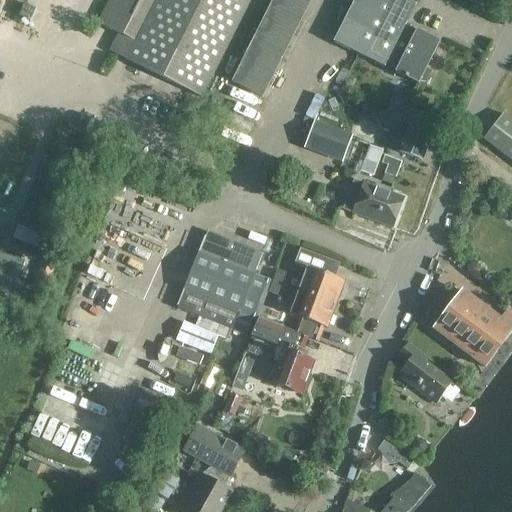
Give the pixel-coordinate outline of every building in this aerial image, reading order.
[(251,0),(109,0),(98,23),(118,34),(109,51),(202,98),(251,0)] [(261,97),(310,0),(273,0),(232,82),(261,97)] [(428,68),(441,42),(417,30),(407,24),(416,5),(406,0),(355,0),(334,42),(352,52),(359,55),(385,68),(390,58),(399,64),(395,72),(419,85),(420,82),(426,83),(432,72),(428,68)] [(385,116),(398,121),(405,103),(392,98),(385,116)] [(423,162),(436,125),(421,120),(423,115),(404,108),(398,122),(408,126),(398,152),(423,162)] [(511,121),(503,115),(483,140),(511,162),(511,121)] [(352,131),(376,141),(383,126),(359,116),(352,131)] [(385,116),(382,124),(395,129),(398,121),(385,116)] [(339,161),(350,133),(311,119),(300,146),(339,161)] [(370,145),(360,172),(372,177),(383,150),(370,145)] [(38,176),(48,181),(43,192),(56,198),(76,153),(63,147),(56,162),(46,158),(38,176)] [(384,156),(381,163),(388,166),(385,174),(396,178),(401,166),(402,163),(391,159),(384,156)] [(404,199),(372,187),(365,185),(351,179),(340,209),(354,215),(393,229),(404,199)] [(25,217),(14,238),(51,255),(61,232),(25,217)] [(184,291),(177,309),(199,317),(195,327),(218,336),(227,340),(231,329),(233,330),(246,335),(267,280),(254,275),(257,267),(262,255),(263,254),(208,232),(199,254),(184,291)] [(271,281),(298,291),(334,305),(338,294),(340,295),(344,285),(342,284),(342,282),(334,278),(340,263),(300,248),(294,263),(308,268),(302,283),(274,272),(271,281)] [(0,283),(16,289),(20,282),(21,273),(23,267),(0,259),(0,283)] [(469,268),(461,262),(457,267),(465,273),(469,268)] [(41,264),(35,279),(48,285),(54,269),(41,264)] [(271,281),(267,289),(296,300),(291,313),(300,316),(294,332),(313,340),(319,323),(326,326),(327,323),(329,324),(332,315),(330,314),(334,305),(298,291),(271,281)] [(462,290),(454,300),(432,330),(485,369),(511,334),(511,310),(510,308),(502,319),(462,290)] [(258,317),(246,353),(270,362),(263,381),(302,396),(315,361),(305,358),(307,352),(298,349),(278,341),(283,327),(258,317)] [(184,322),(176,341),(211,355),(218,336),(195,327),(184,322)] [(409,345),(399,357),(408,364),(399,377),(436,404),(441,397),(445,400),(455,387),(451,384),(452,383),(425,362),(428,359),(409,345)] [(209,387),(217,370),(208,366),(201,383),(209,387)] [(232,396),(225,413),(235,418),(242,400),(232,396)] [(147,448),(159,426),(137,413),(125,435),(147,448)] [(383,420),(376,428),(387,438),(394,430),(383,420)] [(245,453),(199,427),(197,430),(193,437),(184,453),(230,479),(245,453)] [(193,437),(197,430),(192,427),(187,434),(193,437)] [(384,440),(377,451),(390,465),(398,464),(407,470),(414,460),(405,454),(390,443),(384,440)] [(163,472),(153,490),(167,498),(177,481),(163,472)] [(400,489),(390,496),(390,503),(388,504),(382,511),(395,511),(426,483),(415,474),(409,481),(400,489)] [(180,511),(220,511),(232,492),(200,475),(180,511)] [(433,480),(401,511),(422,511),(443,488),(433,480)] [(151,495),(145,505),(155,511),(157,511),(163,502),(151,495)] [(347,502),(343,511),(344,511),(369,511),(370,511),(347,502)]
